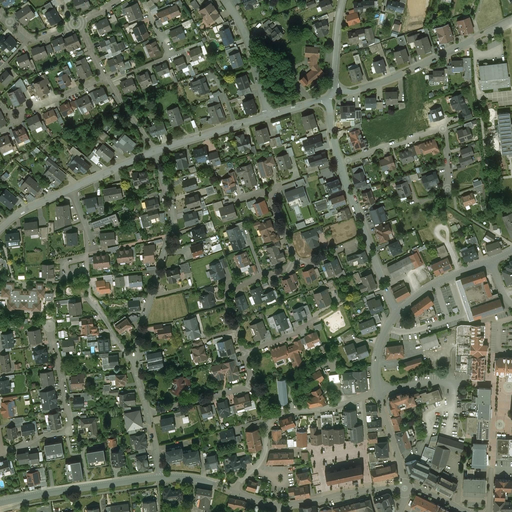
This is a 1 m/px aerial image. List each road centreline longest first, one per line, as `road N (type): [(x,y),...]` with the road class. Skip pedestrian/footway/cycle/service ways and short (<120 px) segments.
road 1 (residential): [(419,201),(447,190),(442,129),(339,163)]
road 2 (residential): [(511,21),(384,81),(336,89)]
road 3 (residential): [(3,453),(70,431),(49,326)]
road 4 (tertiary): [(158,477),(0,503)]
road 5 (residential): [(170,236),(133,366)]
road 6 (tertiary): [(404,488),(276,506)]
road 7 (residential): [(0,131),(14,124),(10,114),(104,77)]
road 8 (residential): [(225,0),(268,116)]
